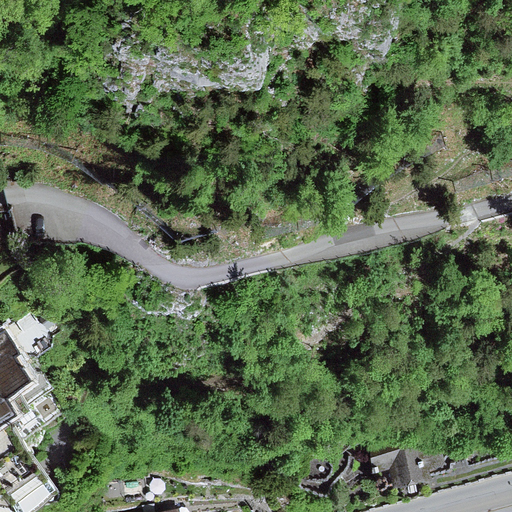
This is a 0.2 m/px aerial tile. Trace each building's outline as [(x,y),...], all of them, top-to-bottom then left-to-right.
[(0,355),(15,344),(20,341),(6,321),(0,325),(0,355)] [(29,362),(15,344),(0,355),(0,407),(6,403),(15,396),(5,382),(29,362)] [(0,447),(25,430),(6,403),(0,407),(0,447)] [(0,447),(0,511),(11,511),(60,479),(25,430),(0,447)] [(440,438),(402,437),(369,441),(378,476),(396,473),(397,478),(401,479),(409,477),(410,471),(432,466),(429,458),(441,455),(444,451),(440,438)]
